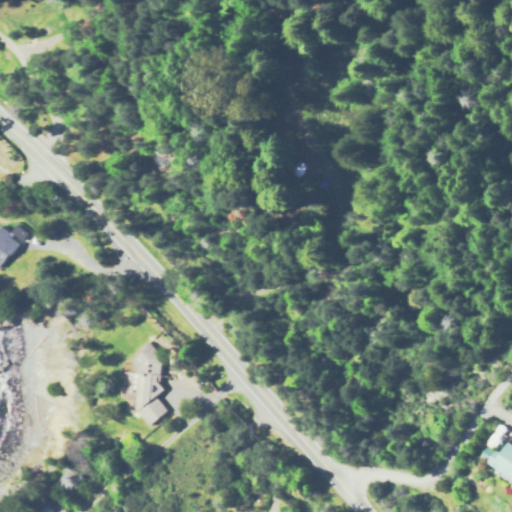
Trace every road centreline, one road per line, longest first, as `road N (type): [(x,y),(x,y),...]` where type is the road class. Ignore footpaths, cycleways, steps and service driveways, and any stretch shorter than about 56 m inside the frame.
road 1 (primary): [(369,511),(154,268),(0,117)]
road 2 (residential): [(345,484),(436,478),(511,380)]
